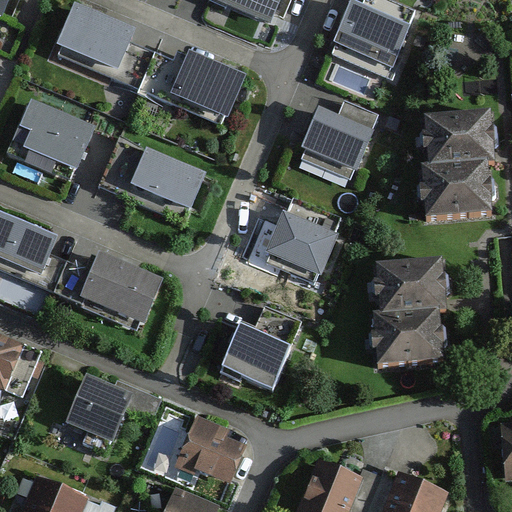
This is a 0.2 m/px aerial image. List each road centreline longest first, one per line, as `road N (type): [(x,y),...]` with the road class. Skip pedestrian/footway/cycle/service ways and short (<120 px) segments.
road 1 (residential): [(0,190),(207,279)]
road 2 (residential): [(207,279),(287,77)]
road 3 (residential): [(463,409),(262,446)]
road 4 (residential): [(287,77),(106,0)]
road 5 (residential): [(158,389),(0,321)]
road 6 (residential): [(262,446),(245,425),(158,389)]
road 7 (residential): [(158,389),(207,279)]
